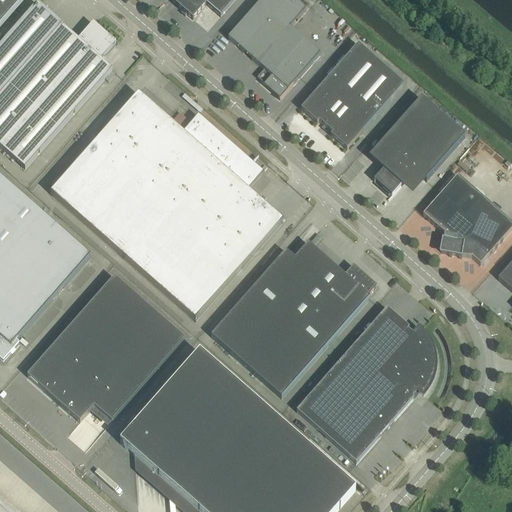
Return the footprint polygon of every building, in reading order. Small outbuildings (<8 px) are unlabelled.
[(0,0),(0,28),(25,0),(0,0)] [(183,0),(177,7),(183,12),(182,14),(185,17),(186,15),(192,21),(206,6),(220,18),(236,0),(183,0)] [(257,80),(260,83),(281,101),(336,39),(291,0),(263,0),(228,41),(264,72),(257,80)] [(0,149),(25,171),(112,72),(101,62),(106,56),(114,47),(110,43),(111,42),(106,38),(105,39),(93,28),(85,37),(84,36),(78,42),(38,6),(0,49),(0,149)] [(387,99),(400,84),(361,50),(348,64),(345,62),(301,111),(317,126),(319,124),(332,136),(331,138),(347,152),(391,102),(387,99)] [(138,96),(51,196),(195,323),(283,223),(247,192),(260,177),(251,168),(248,168),(248,169),(242,164),(243,163),(242,161),(197,121),(184,136),(138,96)] [(464,139),(421,101),(370,158),(384,171),(374,183),(375,183),(376,182),(392,196),(391,198),(392,198),(408,179),(406,177),(412,170),(426,183),(464,139)] [(511,225),(458,178),(423,217),(444,236),(444,241),(442,241),(439,255),(461,260),(462,258),(472,260),(480,267),(511,230),(511,225)] [(0,258),(39,214),(0,179),(0,258)] [(0,361),(3,364),(6,361),(19,346),(16,343),(90,259),(39,214),(0,258),(0,361)] [(286,254),(211,338),(220,346),(281,400),(369,300),(368,299),(377,289),(353,268),(344,278),(308,246),(295,262),(286,254)] [(511,264),(498,281),(511,293),(511,264)] [(184,341),(114,280),(27,378),(80,425),(94,409),(111,424),(184,341)] [(420,334),(419,332),(414,337),(408,332),(409,330),(387,311),(296,413),(356,466),(413,400),(412,399),(418,393),(423,397),(424,395),(425,394),(427,392),(428,390),(429,389),(430,386),(431,385),(431,383),(432,380),(433,379),(433,377),(433,376),(434,374),(434,372),(434,370),(434,369),(434,367),(434,365),(434,363),(434,360),(434,359),(433,357),(433,355),(432,353),(432,352),(431,350),(430,347),(428,343),(426,341),(425,339),(424,338),(423,336),(421,335),(420,334)] [(337,511),(355,492),(199,355),(120,445),(134,457),(135,473),(179,511),(337,511)]
